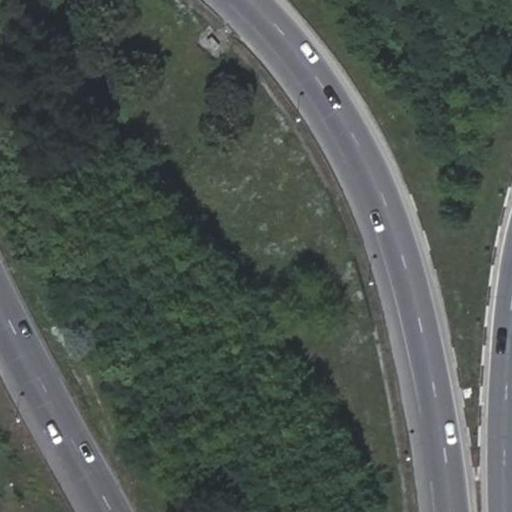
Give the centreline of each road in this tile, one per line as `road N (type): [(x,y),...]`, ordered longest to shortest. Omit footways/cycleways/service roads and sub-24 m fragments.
road 1 (motorway): [(251,0),(322,84),(390,208),(414,283),(456,511)]
road 2 (motorway): [(0,293),(113,511)]
road 3 (motorway): [(508,511),(511,327)]
